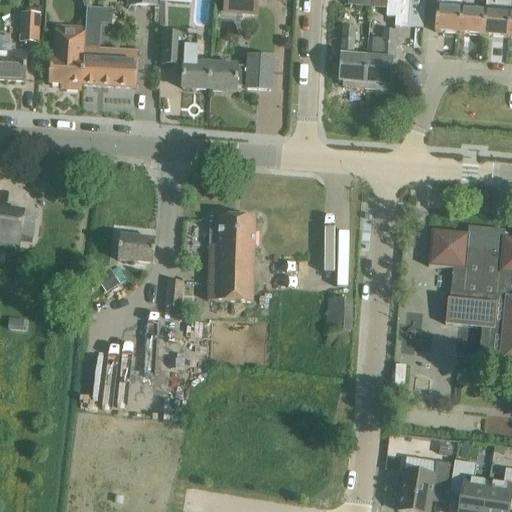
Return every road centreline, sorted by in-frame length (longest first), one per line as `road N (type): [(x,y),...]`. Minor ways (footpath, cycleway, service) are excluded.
road 1 (residential): [(359,511),(390,167)]
road 2 (tertiary): [(0,136),(306,160)]
road 3 (residential): [(511,68),(448,63),(436,76),(421,169)]
road 4 (residential): [(306,160),(315,0)]
